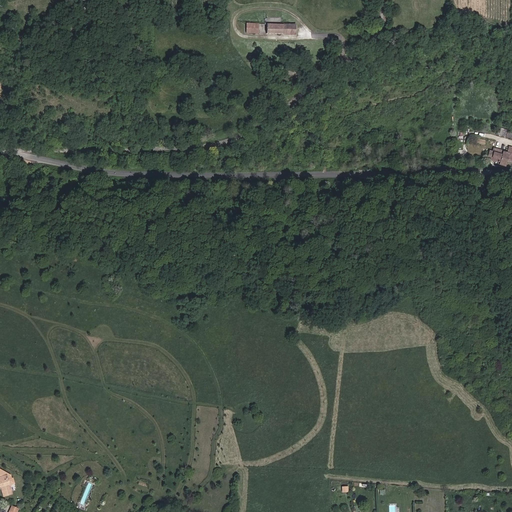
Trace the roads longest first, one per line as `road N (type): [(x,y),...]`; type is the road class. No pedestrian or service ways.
road 1 (tertiary): [(482,171),(110,171),(0,151)]
road 2 (unclassified): [(0,147),(220,145),(256,128),(362,45),(376,31),(382,0)]
